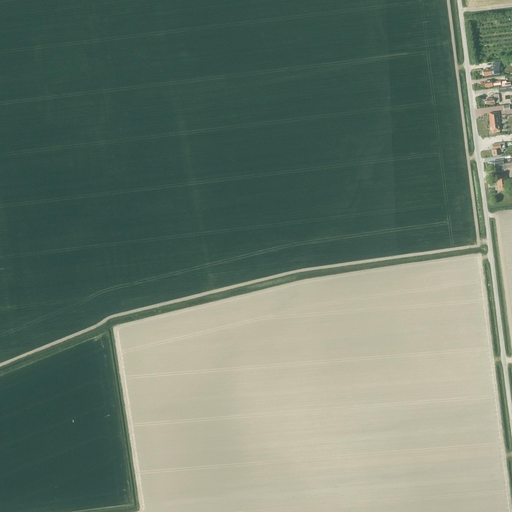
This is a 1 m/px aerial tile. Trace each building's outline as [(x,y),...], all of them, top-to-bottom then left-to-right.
[(499,71),(501,62),(493,63),(493,69),(483,70),(484,76),(492,75),(494,74),(494,75),(500,74),(499,71)] [(500,103),(499,94),(493,95),(494,98),(487,99),(487,105),(495,104),(495,103),(500,103)] [(499,125),(500,124),(499,112),(489,114),(490,126),(491,126),(492,132),(500,131),(499,125)] [(503,149),(505,149),(505,143),(492,144),(493,150),(494,156),(501,155),(500,152),(503,152),(503,149)] [(495,167),(501,166),(502,169),(506,169),(506,168),(511,167),(511,160),(510,161),(510,159),(504,160),(494,161),(495,163),(494,164),(494,166),(495,166),(495,167)] [(511,178),(507,179),(506,174),(496,175),(497,185),(498,185),(499,191),(507,190),(507,185),(511,184),(511,178)]
